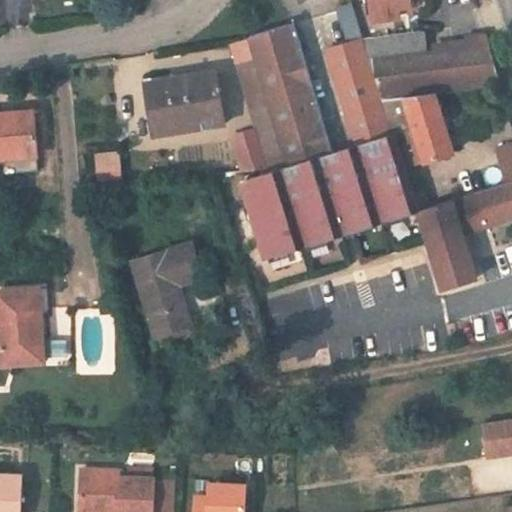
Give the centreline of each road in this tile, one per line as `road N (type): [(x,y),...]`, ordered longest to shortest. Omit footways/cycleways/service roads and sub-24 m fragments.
road 1 (unknown): [(511,290),(302,345)]
road 2 (residential): [(202,0),(183,22),(153,33),(0,52)]
road 3 (unknown): [(370,384),(511,357)]
